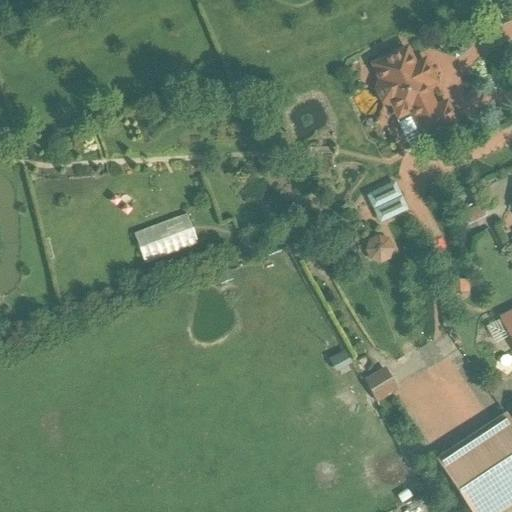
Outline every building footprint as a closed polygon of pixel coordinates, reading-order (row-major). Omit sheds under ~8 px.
[(410,114),(413,121),(435,110),(425,89),(433,85),(422,63),(415,67),(406,50),(374,66),(383,83),(379,85),(376,92),(382,104),(389,106),(393,104),(400,119),(410,114)] [(446,105),(435,110),(413,121),(424,142),(456,126),(446,105)] [(394,185),(368,198),(380,223),(406,211),(394,185)] [(379,239),(370,243),(366,253),(371,262),(380,265),(389,261),(392,251),(388,243),(379,239)] [(511,315),(502,320),(511,338),(511,315)] [(386,372),(366,384),(376,403),(396,391),(386,372)] [(511,423),(511,424),(506,417),(436,463),(468,511),(501,511),(511,505),(511,423)]
